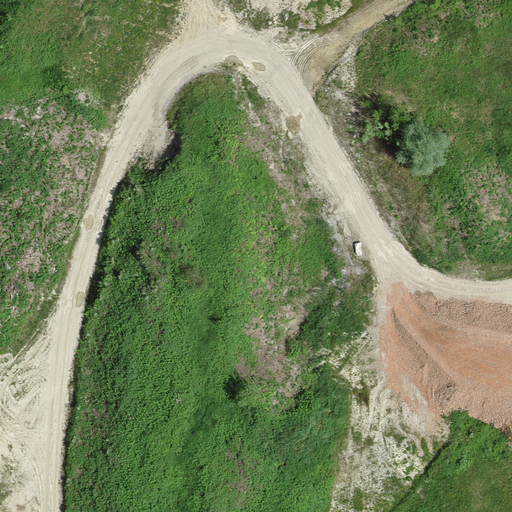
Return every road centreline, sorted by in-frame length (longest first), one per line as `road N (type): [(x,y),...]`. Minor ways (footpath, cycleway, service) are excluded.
road 1 (track): [(217,0),(392,265),(444,298),(511,302)]
road 2 (track): [(511,422),(477,380),(468,302)]
